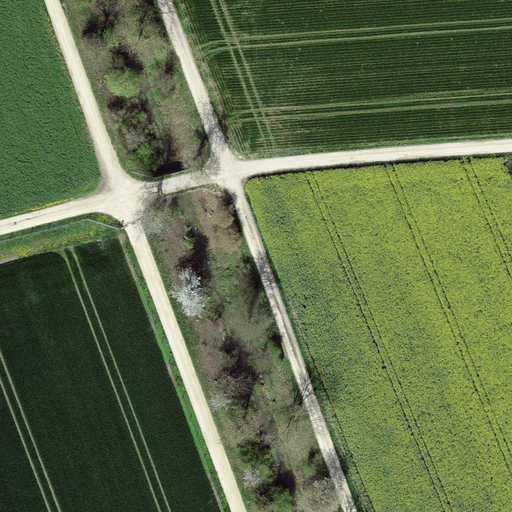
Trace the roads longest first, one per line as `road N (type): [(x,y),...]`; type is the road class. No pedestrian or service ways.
road 1 (track): [(351,511),(164,0)]
road 2 (track): [(237,511),(50,0)]
road 3 (track): [(0,228),(265,167),(511,147)]
